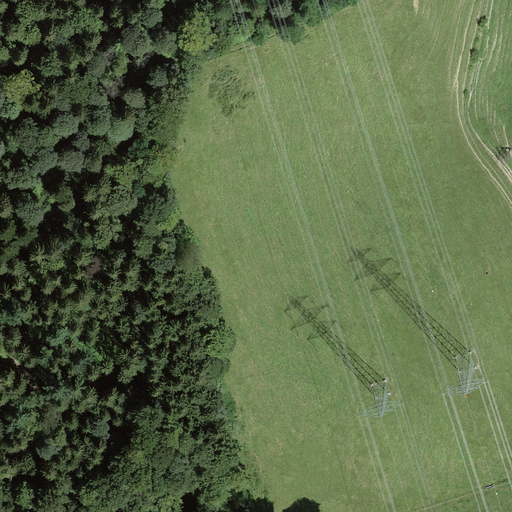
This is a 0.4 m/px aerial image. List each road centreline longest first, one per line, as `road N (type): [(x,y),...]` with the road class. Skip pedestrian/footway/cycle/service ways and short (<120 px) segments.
road 1 (track): [(54,414),(101,428),(127,419),(140,399),(133,177)]
road 2 (track): [(133,177),(140,94),(165,6)]
